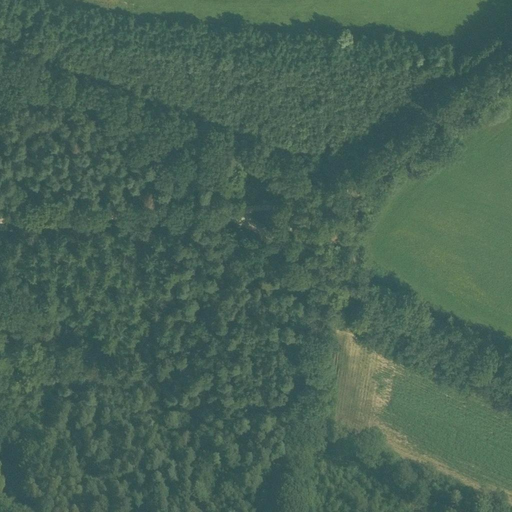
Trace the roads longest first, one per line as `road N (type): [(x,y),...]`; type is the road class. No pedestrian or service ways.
road 1 (track): [(290,511),(319,266)]
road 2 (track): [(228,213),(0,218)]
road 3 (track): [(335,204),(511,62)]
road 4 (unclassified): [(511,373),(438,342),(319,266)]
